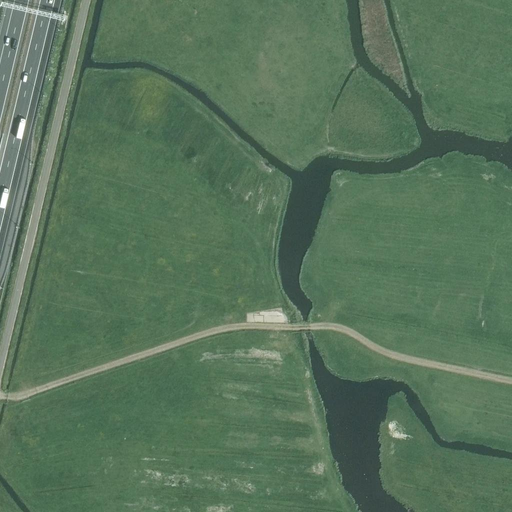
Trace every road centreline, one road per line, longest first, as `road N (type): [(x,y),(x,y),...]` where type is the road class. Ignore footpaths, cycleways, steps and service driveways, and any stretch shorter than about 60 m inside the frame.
road 1 (track): [(0,395),(20,397),(229,326),(341,328),(386,354),(511,381)]
road 2 (unclassified): [(0,362),(87,0)]
road 3 (motorway): [(0,210),(49,0)]
